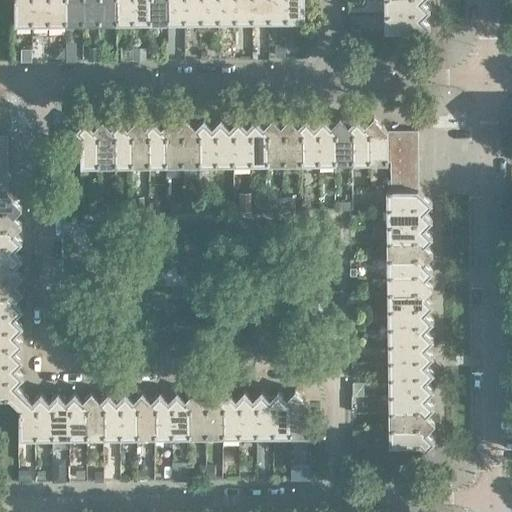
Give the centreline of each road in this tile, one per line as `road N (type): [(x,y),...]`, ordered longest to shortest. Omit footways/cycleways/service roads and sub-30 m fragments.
road 1 (residential): [(338,498),(336,358),(51,360),(44,83)]
road 2 (residential): [(495,502),(481,81)]
road 3 (residential): [(51,504),(338,498)]
road 4 (residential): [(44,83),(328,80)]
road 5 (residential): [(338,498),(495,502)]
road 6 (residential): [(328,80),(481,81)]
